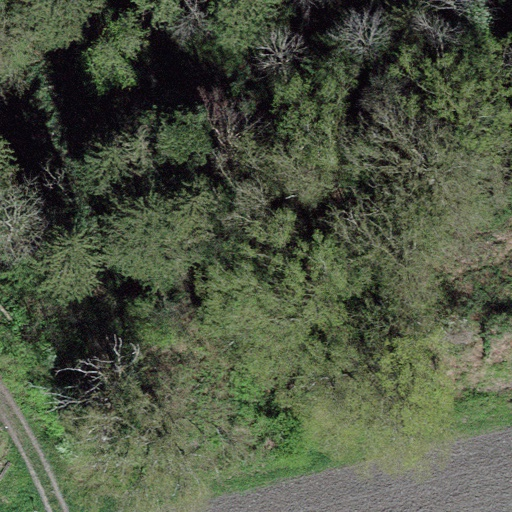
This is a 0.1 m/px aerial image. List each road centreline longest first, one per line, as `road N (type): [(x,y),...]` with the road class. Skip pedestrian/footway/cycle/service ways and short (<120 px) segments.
road 1 (track): [(279,511),(511,461)]
road 2 (track): [(55,511),(0,376)]
